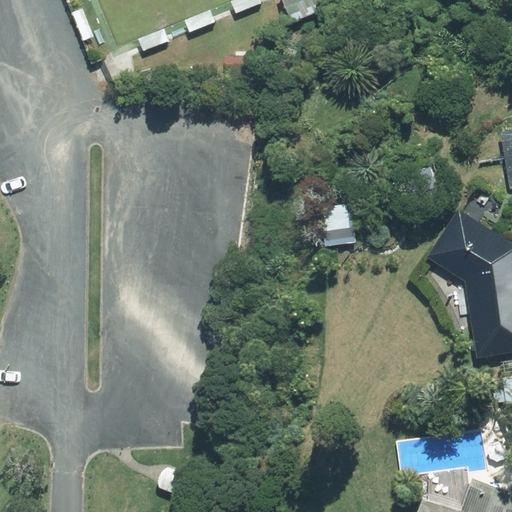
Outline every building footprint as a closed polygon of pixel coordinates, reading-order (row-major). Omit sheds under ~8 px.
[(280,0),(291,25),(331,8),(329,4),(337,0),(280,0)] [(252,59),(224,59),(224,75),(252,75),(252,59)] [(511,111),(475,119),(487,181),(511,176),(511,111)] [(463,285),(474,362),(511,356),(511,250),(455,213),(425,260),(463,285)] [(511,511),(511,497),(469,483),(458,511),(451,511),(418,501),(413,511),(511,511)]
